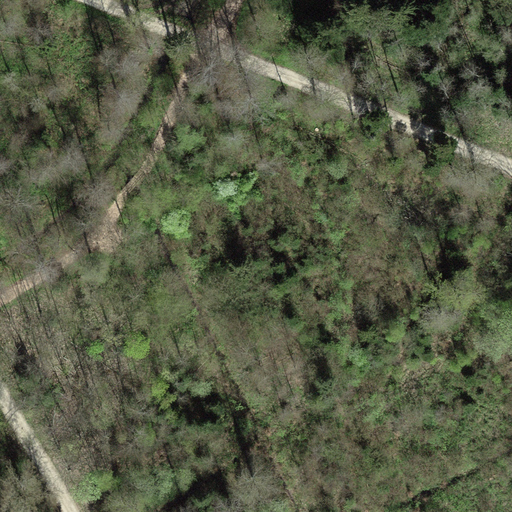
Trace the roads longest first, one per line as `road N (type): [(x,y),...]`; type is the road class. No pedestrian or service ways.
road 1 (track): [(96,0),(511,166)]
road 2 (track): [(0,404),(64,511)]
